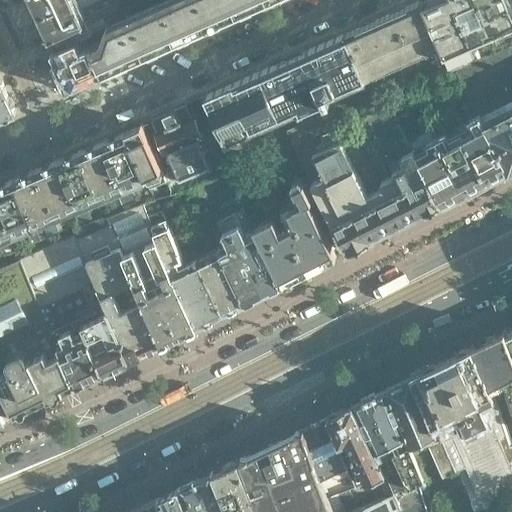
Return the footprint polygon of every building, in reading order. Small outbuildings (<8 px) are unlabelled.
[(90,0),(81,5),(78,0),(31,0),(49,38),(123,5),(120,0),(90,0)] [(102,75),(271,0),(165,0),(128,16),(84,36),(102,75)] [(128,16),(165,0),(120,0),(123,5),(128,16)] [(438,41),(424,9),(420,0),(397,10),(414,52),(438,41)] [(511,7),(511,6),(508,0),(443,0),(424,9),(438,41),(451,70),(511,43),(511,7)] [(123,5),(49,38),(54,49),(84,36),(128,16),(123,5)] [(414,52),(397,10),(372,21),(390,63),(414,52)] [(390,63),(372,21),(345,33),(364,74),(390,63)] [(332,97),(367,82),(364,74),(345,33),(204,96),(226,144),(302,110),(315,139),(344,125),(332,97)] [(102,75),(84,36),(54,49),(72,87),(73,87),(73,88),(102,75)] [(511,46),(457,70),(472,99),(474,98),(484,118),(509,168),(511,166),(511,46)] [(436,74),(431,65),(422,69),(426,78),(436,74)] [(426,78),(422,69),(413,73),(417,82),(426,78)] [(0,118),(17,112),(0,75),(0,118)] [(387,95),(383,86),(372,91),(376,100),(387,95)] [(373,199),(342,140),(319,150),(315,139),(312,140),(295,148),(310,177),(346,249),(347,251),(351,249),(351,250),(371,239),(375,237),(374,236),(427,209),(427,210),(430,209),(431,209),(439,205),(438,205),(441,203),(442,202),(421,162),(393,105),(392,103),(379,109),(354,121),(362,139),(372,135),(394,181),(384,186),(387,193),(373,199)] [(211,168),(198,138),(201,136),(199,133),(196,134),(190,119),(192,118),(186,104),(151,119),(158,134),(161,133),(167,147),(165,149),(166,152),(169,151),(182,181),(211,168)] [(509,169),(509,168),(484,118),(474,124),(479,134),(466,141),(487,180),(509,169)] [(170,192),(143,123),(141,124),(124,131),(143,175),(153,198),(170,192)] [(143,175),(124,131),(103,140),(122,183),(143,175)] [(487,180),(466,141),(456,145),(450,135),(439,140),(465,191),(487,180)] [(122,183),(103,140),(82,149),(100,193),(122,183)] [(465,191),(439,140),(430,145),(435,155),(421,162),(442,202),(443,202),(465,191)] [(282,284),(336,256),(312,207),(315,206),(311,199),(312,199),(302,179),(299,178),(296,177),(295,178),(281,148),(231,173),(229,174),(230,175),(234,185),(235,185),(273,166),(275,169),(285,188),(287,187),(291,197),(298,193),(303,202),(288,209),(296,224),(281,232),(279,227),(283,225),(285,221),(281,213),(274,217),(273,217),(254,226),(282,284)] [(100,193),(82,149),(58,160),(76,203),(100,193)] [(76,203),(58,160),(57,159),(37,168),(55,211),(76,203)] [(55,211),(37,168),(16,177),(34,220),(55,211)] [(34,220),(16,177),(14,178),(0,183),(0,204),(11,230),(34,220)] [(224,314),(202,264),(190,269),(187,264),(184,266),(170,235),(187,228),(209,220),(195,189),(144,206),(197,327),(224,314)] [(0,234),(11,230),(0,204),(0,234)] [(197,328),(197,327),(144,206),(106,218),(107,221),(74,236),(71,231),(21,254),(22,256),(42,307),(94,282),(130,359),(162,344),(163,344),(197,328)] [(223,254),(245,302),(282,284),(254,226),(244,207),(218,220),(223,231),(213,235),(223,254)] [(245,302),(223,254),(202,264),(224,314),(245,302)] [(60,351),(42,307),(22,256),(0,266),(0,386),(14,414),(75,384),(60,351)] [(130,359),(94,282),(42,307),(60,351),(75,384),(102,372),(130,359)] [(511,351),(504,330),(471,345),(489,385),(505,379),(511,397),(511,351)] [(472,507),(511,490),(511,442),(511,443),(492,392),(489,385),(471,345),(470,345),(470,346),(457,353),(456,353),(456,352),(455,353),(440,361),(440,360),(439,361),(439,362),(425,369),(425,368),(424,368),(423,368),(424,369),(423,369),(424,369),(411,376),(438,433),(440,433),(456,469),(472,507)] [(438,433),(411,376),(411,375),(386,387),(418,460),(437,458),(444,474),(456,469),(440,433),(438,433)] [(0,420),(14,414),(0,386),(0,420)] [(434,511),(423,484),(425,475),(418,460),(386,387),(353,403),(380,458),(377,460),(383,474),(391,491),(339,511),(303,428),(272,443),(270,443),(269,444),(238,459),(257,511),(434,511)] [(380,458),(353,403),(326,417),(345,459),(356,484),(383,474),(377,460),(380,458)] [(345,459),(326,417),(306,427),(332,485),(339,483),(331,465),(345,459)] [(257,511),(238,459),(212,471),(227,511),(257,511)] [(227,511),(212,471),(211,472),(180,486),(178,487),(186,511),(227,511)] [(186,511),(178,487),(175,488),(176,488),(158,497),(158,496),(156,497),(161,511),(186,511)] [(161,511),(156,497),(154,498),(154,499),(139,506),(139,505),(135,507),(135,508),(125,511),(161,511)]
